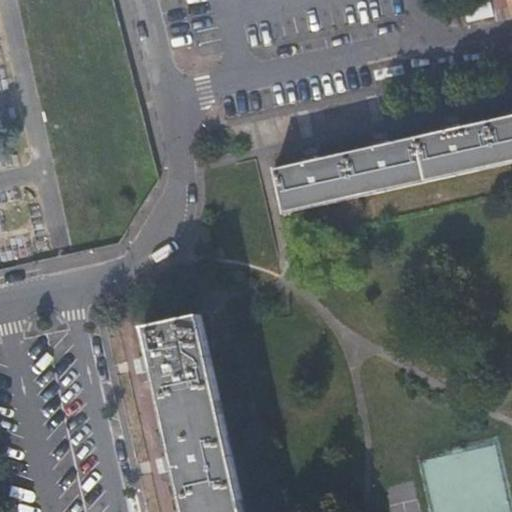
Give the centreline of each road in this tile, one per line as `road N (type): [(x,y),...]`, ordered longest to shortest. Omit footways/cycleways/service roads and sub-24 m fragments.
road 1 (residential): [(169,98),(511,31)]
road 2 (residential): [(76,286),(138,259),(163,236),(182,200),(184,161),(169,98)]
road 3 (residential): [(128,511),(76,286)]
road 4 (residential): [(0,303),(46,511)]
